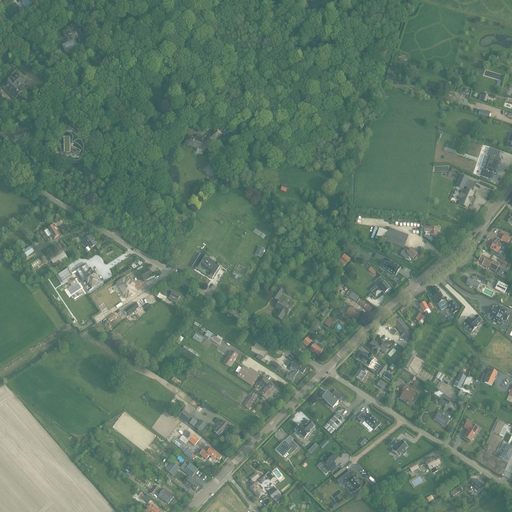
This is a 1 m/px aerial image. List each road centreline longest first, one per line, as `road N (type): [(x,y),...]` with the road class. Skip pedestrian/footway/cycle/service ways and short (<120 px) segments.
road 1 (unclassified): [(324,370),(0,165)]
road 2 (residential): [(168,0),(39,124),(0,134)]
road 3 (tertiary): [(224,472),(324,370)]
road 4 (unclassified): [(511,491),(403,420)]
